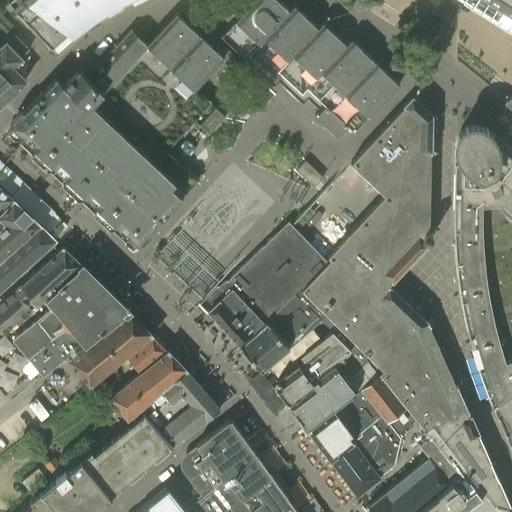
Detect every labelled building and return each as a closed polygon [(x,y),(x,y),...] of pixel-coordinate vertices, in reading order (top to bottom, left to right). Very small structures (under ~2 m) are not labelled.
[(11,0),(8,3),(12,6),(9,9),(51,54),(54,51),(56,53),(78,34),(100,18),(123,3),(129,0),(11,0)] [(279,0),(252,0),(220,35),(237,52),(245,59),(249,53),(273,76),(278,71),(302,93),(307,88),(325,105),(315,114),(336,134),(346,124),(354,131),(399,83),(351,37),(346,43),(322,21),(317,26),(294,4),(289,9),(279,0)] [(511,0),(469,0),(480,7),(495,16),(506,23),(511,26),(511,92),(504,100),(511,107),(511,0)] [(207,74),(211,70),(224,57),(176,11),(146,43),(130,28),(88,74),(86,75),(78,68),(77,69),(73,68),(68,73),(70,77),(63,84),(55,76),(24,110),(21,109),(12,119),(13,122),(10,124),(11,126),(7,130),(14,138),(17,137),(30,149),(29,152),(46,167),(49,166),(61,178),(61,181),(65,185),(77,197),(80,196),(93,208),(92,211),(109,226),(112,226),(124,237),(124,240),(130,247),(132,248),(136,243),(137,244),(139,242),(197,180),(187,171),(166,150),(194,120),(210,103),(194,89),(207,74)] [(0,45),(0,103),(26,78),(13,65),(21,57),(5,40),(0,45)] [(433,74),(413,96),(412,95),(412,96),(412,95),(350,161),(351,162),(327,187),(293,224),(330,258),(327,260),(302,286),(327,313),(381,371),(376,375),(405,411),(408,408),(415,417),(429,434),(461,474),(450,483),(413,511),(511,511),(511,509),(489,458),(456,384),(455,384),(448,368),(487,404),(511,384),(511,145),(433,74)] [(225,118),(215,108),(199,125),(209,134),(225,118)] [(323,176),(305,159),(295,170),(308,182),(313,186),(319,180),(323,176)] [(0,186),(0,211),(13,198),(0,186)] [(0,258),(21,240),(39,223),(13,198),(0,211),(0,258)] [(290,226),(286,222),(205,298),(212,305),(207,310),(208,311),(209,310),(239,344),(240,345),(242,348),(265,324),(302,286),(327,260),(290,226)] [(21,240),(0,258),(0,285),(35,255),(50,242),(55,238),(39,223),(21,240)] [(63,247),(62,246),(57,250),(0,300),(0,329),(3,333),(33,309),(31,307),(38,302),(42,298),(81,263),(78,261),(63,247)] [(42,298),(50,307),(29,324),(12,338),(37,368),(43,375),(74,349),(76,351),(82,345),(127,309),(127,308),(123,304),(83,266),(81,263),(42,298)] [(327,313),(302,286),(265,324),(285,348),(319,317),(321,319),(327,313)] [(76,351),(67,358),(89,385),(127,355),(151,333),(130,311),(128,309),(127,309),(82,345),(76,351)] [(327,313),(321,319),(333,330),(354,351),(336,368),(355,390),(359,387),(376,375),(381,371),(327,313)] [(265,324),(242,348),(244,350),(261,370),(266,365),(285,348),(265,324)] [(333,330),(317,342),(299,356),(297,362),(315,384),(336,368),(354,351),(333,330)] [(151,333),(127,355),(140,371),(167,349),(151,333)] [(167,349),(140,371),(110,395),(127,417),(146,402),(186,368),(169,351),(167,349)] [(315,384),(297,362),(277,378),(275,379),(274,382),(274,385),(274,386),(289,405),(315,384)] [(187,370),(186,368),(146,402),(177,440),(219,407),(187,370)] [(315,384),(289,405),(306,427),(334,407),(355,390),(336,368),(315,384)] [(405,411),(376,375),(359,387),(381,415),(388,424),(405,411)] [(359,387),(355,390),(334,407),(355,435),(352,438),(354,441),(361,435),(359,432),(381,415),(359,387)] [(511,391),(496,404),(511,425),(511,391)] [(511,425),(496,404),(492,407),(511,450),(511,425)] [(334,407),(306,427),(333,462),(354,445),(356,444),(354,441),(352,438),(355,435),(334,407)] [(388,424),(381,415),(359,432),(361,435),(354,441),(356,444),(354,445),(378,476),(393,463),(400,436),(397,433),(415,417),(408,408),(405,411),(388,424)] [(31,502),(21,511),(96,511),(99,508),(112,497),(110,495),(129,479),(130,482),(143,472),(141,470),(154,459),(156,462),(168,452),(166,449),(171,446),(144,412),(93,453),(90,450),(58,475),(29,499),(31,502)] [(196,444),(184,453),(183,454),(182,456),(181,457),(180,459),(180,461),(179,463),(180,465),(180,466),(180,467),(181,469),(182,470),(199,493),(182,507),(182,510),(183,511),(291,511),(296,509),(296,508),(294,506),(281,487),(258,454),(250,444),(230,418),(195,444),(196,444)] [(461,474),(429,434),(418,443),(434,462),(450,483),(461,474)] [(354,445),(333,462),(356,494),(378,476),(354,445)] [(426,468),(420,461),(398,479),(366,505),(371,511),(413,511),(450,483),(434,462),(426,468)] [(305,511),(323,511),(318,500),(303,507),(305,511)]
